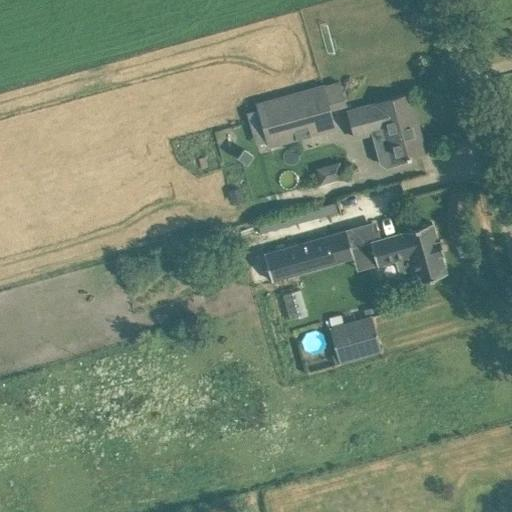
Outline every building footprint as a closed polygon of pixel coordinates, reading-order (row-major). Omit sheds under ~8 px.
[(323,85),(256,104),(258,109),(267,142),(268,146),(335,127),(330,110),(346,106),(339,82),(323,86),(323,85)] [(408,94),(348,111),(355,137),(372,132),(384,129),(388,142),(375,146),(380,162),(386,165),(408,160),(407,156),(420,152),(413,127),(417,126),(408,94)] [(264,151),(242,157),(254,197),(276,191),(264,151)] [(437,239),(432,222),(370,238),(379,266),(395,261),(398,272),(410,269),(414,282),(446,273),(440,253),(443,252),(439,239),(437,239)] [(271,279),(354,255),(346,229),(264,252),(271,279)] [(339,363),(381,350),(371,315),(328,327),(339,363)]
